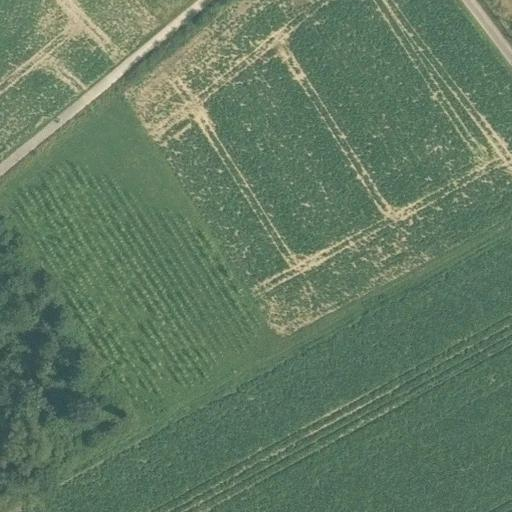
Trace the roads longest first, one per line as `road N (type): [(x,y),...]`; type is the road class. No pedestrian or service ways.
road 1 (track): [(511,231),(0,508)]
road 2 (unclassified): [(211,0),(0,174)]
road 3 (track): [(0,205),(137,434)]
